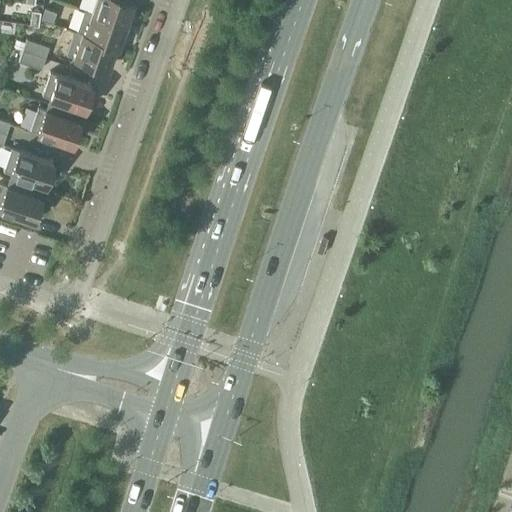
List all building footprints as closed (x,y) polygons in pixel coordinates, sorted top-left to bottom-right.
[(83,10),(124,24),(132,2),(126,0),(95,0),(91,12),(83,10)] [(40,19),(52,23),(55,12),(44,8),(40,19)] [(29,25),(37,26),(40,12),(31,10),(29,25)] [(74,30),(73,31),(117,46),(124,24),(83,10),(76,31),(74,30)] [(117,46),(73,31),(66,53),(107,68),(114,46),(117,47),(117,46)] [(25,39),(22,50),(44,58),(48,46),(25,39)] [(13,47),(21,49),(23,42),(15,40),(13,47)] [(44,58),(22,50),(18,61),(40,69),(44,58)] [(49,97),(47,103),(76,113),(78,107),(82,109),(90,86),(49,71),(41,95),(49,97)] [(76,113),(47,103),(45,109),(37,107),(29,130),(70,144),(78,121),(74,120),(76,113)] [(0,119),(0,131),(5,134),(9,122),(0,119)] [(6,172),(4,178),(37,189),(39,183),(44,185),(52,161),(10,147),(2,171),(6,172)] [(37,189),(4,178),(2,184),(0,183),(0,209),(31,220),(39,197),(35,195),(37,189)] [(184,216),(193,200),(177,192),(168,208),(184,216)]
